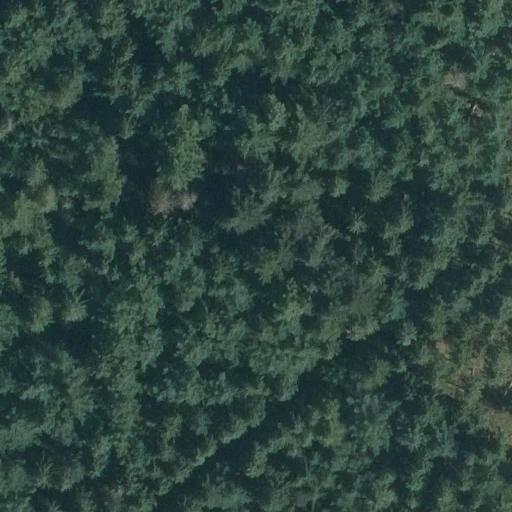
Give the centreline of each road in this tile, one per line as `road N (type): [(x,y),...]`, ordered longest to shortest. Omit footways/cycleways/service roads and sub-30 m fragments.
road 1 (track): [(0,213),(511,67)]
road 2 (track): [(135,511),(511,202)]
